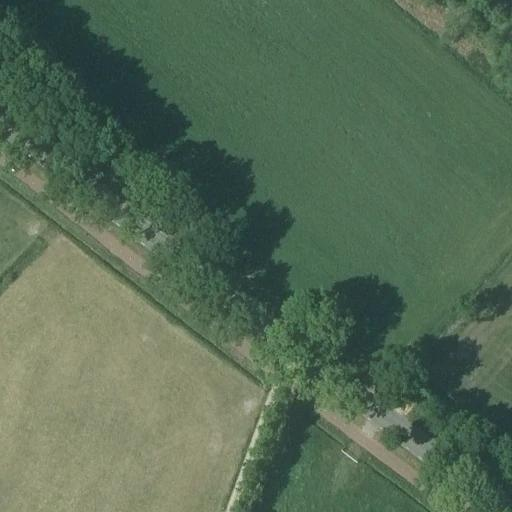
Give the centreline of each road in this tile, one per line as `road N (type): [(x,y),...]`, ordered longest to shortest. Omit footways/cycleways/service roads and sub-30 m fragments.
road 1 (secondary): [(301,353),(0,117)]
road 2 (secondary): [(511,509),(301,353)]
road 3 (track): [(511,276),(389,418)]
road 4 (unclassified): [(230,511),(278,379),(301,353)]
